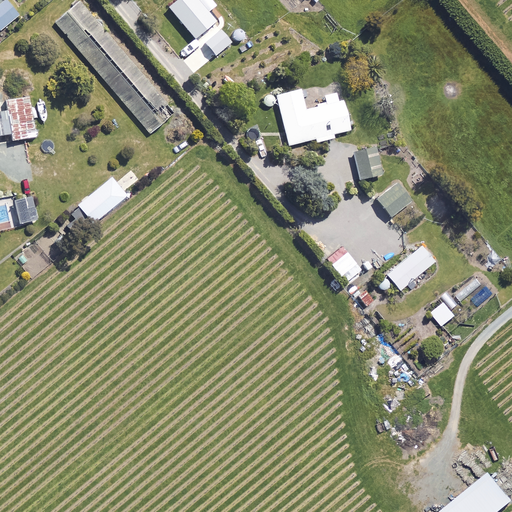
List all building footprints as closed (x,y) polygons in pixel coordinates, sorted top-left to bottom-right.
[(0,29),(19,15),(7,0),(0,5),(0,29)] [(55,24),(150,135),(175,113),(80,3),(55,24)] [(304,109),(300,90),(276,96),(288,146),(315,139),(316,143),(335,138),(334,134),(350,130),(343,100),(338,101),(336,93),(324,96),(326,104),(304,109)] [(35,138),(30,98),(26,99),(7,101),(12,140),(31,138),(35,138)] [(374,146),(352,151),(359,180),(381,174),(374,146)] [(137,179),(131,171),(117,181),(124,189),(137,179)] [(427,177),(419,183),(426,193),(434,187),(427,177)] [(126,196),(111,178),(69,213),(77,223),(84,231),(95,221),(126,196)] [(358,194),(354,182),(345,185),(349,197),(358,194)] [(410,202),(396,184),(376,200),(390,217),(410,202)] [(37,220),(31,196),(14,200),(19,224),(37,220)] [(433,262),(420,247),(386,275),(399,290),(433,262)] [(359,270),(350,258),(335,269),(345,281),(359,270)] [(455,316),(444,302),(431,313),(442,326),(455,316)] [(491,475),(489,473),(442,510),(443,511),(497,511),(511,501),(491,475)]
